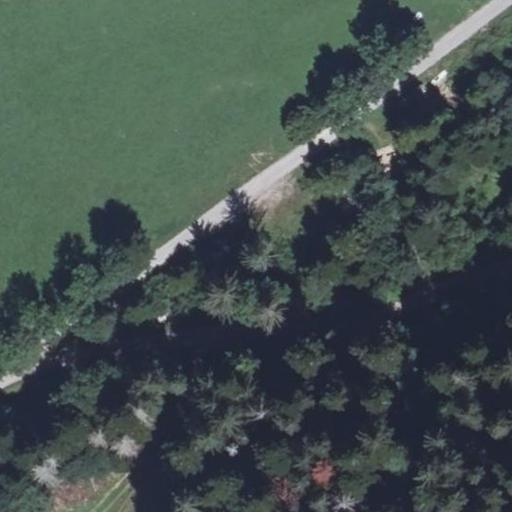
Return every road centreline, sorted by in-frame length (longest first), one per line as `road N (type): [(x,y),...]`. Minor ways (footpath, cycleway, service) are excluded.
road 1 (track): [(450,293),(344,330),(149,342),(17,367)]
road 2 (track): [(0,380),(350,117)]
road 3 (track): [(350,117),(385,162),(423,271),(450,293)]
road 4 (track): [(350,117),(505,0)]
